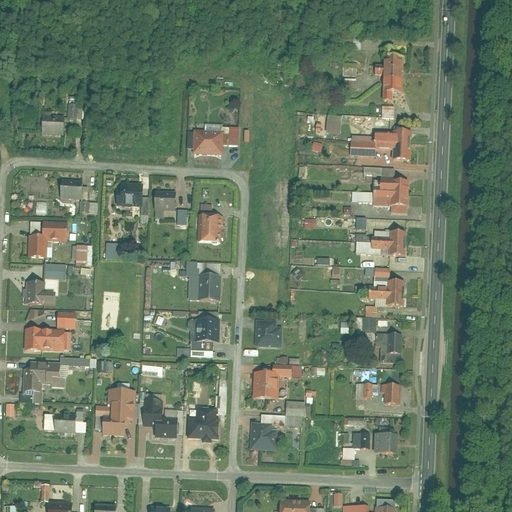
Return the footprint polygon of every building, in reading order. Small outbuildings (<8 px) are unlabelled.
[(408,58),(398,58),(397,49),(388,49),(388,63),(379,63),(379,77),(390,77),(390,88),(387,88),(387,102),(396,102),(396,94),(408,94),(408,58)] [(344,91),(356,91),(356,81),(344,81),(344,91)] [(85,106),(71,105),(70,119),(85,119),(85,106)] [(397,108),(385,107),(384,118),(396,119),(397,108)] [(344,118),(330,116),(329,133),(342,134),(344,118)] [(47,135),(67,137),(69,118),(49,117),(47,135)] [(227,157),(227,145),(241,146),(242,129),(225,128),(225,133),(197,131),(196,155),(227,157)] [(415,162),(416,133),(397,132),(397,136),(382,136),(381,152),(396,152),(396,161),(415,162)] [(379,139),(355,137),(354,157),(378,158),(379,139)] [(325,146),(316,144),(314,151),(323,153),(325,146)] [(397,170),(366,169),(366,182),(373,182),(373,177),(397,177),(397,170)] [(65,182),(64,199),(86,201),(87,183),(65,182)] [(377,192),(376,207),(395,207),(395,213),(413,214),(414,182),(386,182),(385,192),(377,192)] [(151,224),(152,189),(125,188),(125,192),(120,192),(119,207),(134,207),(134,216),(143,216),(143,224),(151,224)] [(179,194),(158,193),(158,220),(167,220),(167,212),(179,212),(179,194)] [(375,194),(355,193),(354,203),(375,203),(375,194)] [(36,216),(47,216),(48,204),(37,203),(36,216)] [(100,204),(83,203),(82,214),(99,215),(100,204)] [(202,206),(201,244),(224,244),(225,216),(214,215),(215,207),(202,206)] [(190,212),(181,211),(180,226),(190,226),(190,212)] [(370,220),(360,219),(360,230),(369,231),(370,220)] [(318,220),(306,220),(306,229),(318,229),(318,220)] [(49,260),(50,258),(54,259),(55,243),(70,243),(71,225),(34,224),(34,237),(32,237),(32,259),(49,260)] [(369,233),(359,232),(359,242),(369,242),(369,233)] [(357,244),(357,256),(407,258),(408,235),(375,233),(375,240),(372,239),(372,245),(357,244)] [(122,246),(109,245),(108,261),(122,262),(122,246)] [(190,277),(192,277),(191,303),(224,304),(225,278),(199,277),(200,264),(190,264),(190,277)] [(30,305),(60,306),(61,280),(68,281),(69,267),(49,266),(48,284),(30,284),(30,291),(27,291),(26,299),(30,300),(30,305)] [(368,278),(377,278),(377,287),(390,288),(391,278),(392,279),(393,270),(368,269),(368,278)] [(372,300),(391,300),(390,307),(408,307),(409,282),(391,282),(391,289),(358,288),(358,293),(372,294),(372,300)] [(380,308),(368,307),(368,318),(379,319),(380,308)] [(31,312),(30,321),(39,321),(39,312),(31,312)] [(170,321),(152,312),(147,321),(165,331),(170,321)] [(202,320),(194,320),(193,359),(215,360),(216,344),(223,345),(223,321),(220,321),(221,314),(202,313),(202,320)] [(80,317),(61,317),(61,329),(79,330),(80,317)] [(380,320),(366,319),(365,333),(379,334),(380,320)] [(280,323),(259,322),(258,348),(285,349),(285,329),(279,329),(280,323)] [(352,324),(343,324),(343,335),(351,335),(352,324)] [(71,335),(26,333),(25,353),(70,355),(71,335)] [(401,358),(402,339),(375,338),(375,346),(390,347),(389,358),(401,358)] [(64,391),(65,367),(88,368),(88,361),(61,360),(61,366),(31,364),(31,372),(25,372),(24,397),(35,398),(34,406),(42,406),(43,385),(53,386),(52,390),(64,391)] [(114,364),(102,363),(101,374),(113,375),(114,364)] [(281,400),(282,378),(303,379),(304,368),(276,366),(276,375),(257,374),(256,399),(281,400)] [(143,378),(164,378),(164,368),(143,368),(143,378)] [(381,386),(358,385),(358,399),(375,399),(376,393),(380,394),(381,386)] [(404,406),(404,386),(384,386),(384,394),(388,394),(388,406),(404,406)] [(113,392),(113,408),(99,407),(98,430),(106,430),(106,437),(128,438),(128,426),(138,426),(139,393),(113,392)] [(308,404),(290,403),(290,416),(308,417),(308,404)] [(17,418),(18,405),(7,405),(6,418),(17,418)] [(148,428),(160,428),(160,439),(181,440),(182,421),(168,420),(168,412),(148,411),(148,428)] [(215,441),(222,441),(222,422),(219,422),(220,411),(200,411),(200,421),(191,421),(191,440),(206,440),(215,441)] [(89,424),(85,424),(86,413),(79,413),(79,417),(49,416),(48,432),(89,435),(89,424)] [(265,415),(264,424),(255,424),(253,450),(280,452),(281,431),(275,431),(275,426),(305,427),(305,417),(265,415)] [(350,444),(351,434),(343,434),(343,444),(350,444)] [(372,450),(372,435),(356,434),(356,449),(372,450)] [(402,436),(379,436),(379,455),(401,455),(402,436)] [(339,450),(339,464),(356,464),(355,450),(339,450)] [(52,503),(52,486),(45,486),(44,503),(52,503)] [(345,495),(337,495),(337,507),(345,507),(345,495)] [(327,511),(327,510),(315,510),(315,504),(286,503),(285,511),(327,511)]
